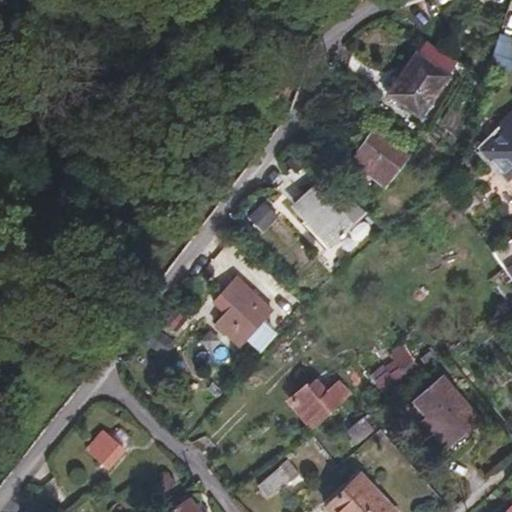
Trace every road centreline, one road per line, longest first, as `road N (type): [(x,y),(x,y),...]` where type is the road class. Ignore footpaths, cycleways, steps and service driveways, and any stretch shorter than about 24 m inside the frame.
road 1 (residential): [(393,0),(331,31),(291,119),(97,378)]
road 2 (unclassified): [(97,378),(181,446),(236,511)]
road 3 (residential): [(97,378),(0,504)]
